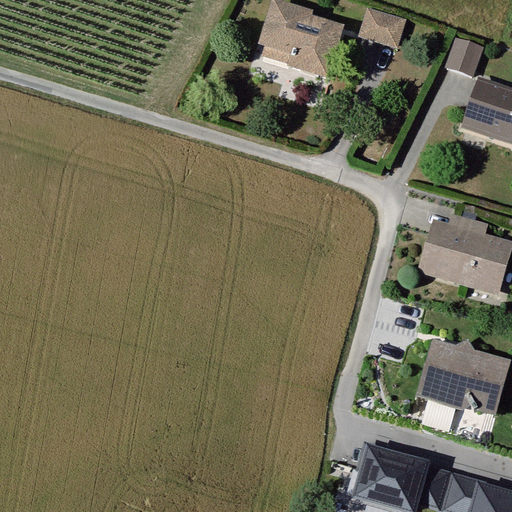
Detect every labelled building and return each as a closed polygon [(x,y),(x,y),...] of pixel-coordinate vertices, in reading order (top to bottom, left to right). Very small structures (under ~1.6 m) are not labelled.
[(399,55),(410,20),(366,7),(356,42),(399,55)] [(344,32),(284,9),(266,58),(326,81),(344,32)] [(471,77),(480,49),(453,41),(444,69),(471,77)] [(511,147),(511,88),(481,78),(463,131),(511,147)] [(498,301),(511,254),(511,241),(433,218),(415,276),(498,301)] [(495,427),(511,372),(511,360),(433,337),(412,401),(495,427)] [(365,440),(350,496),(412,511),(415,511),(418,504),(447,511),(511,511),(511,487),(429,464),(431,456),(365,440)]
